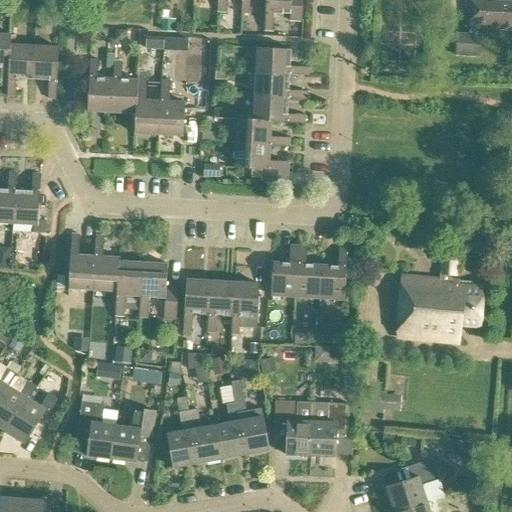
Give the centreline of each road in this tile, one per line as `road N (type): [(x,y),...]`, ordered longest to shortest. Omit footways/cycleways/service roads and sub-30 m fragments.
road 1 (residential): [(0,119),(48,126),(85,194),(100,206),(314,216),(337,196),(349,0)]
road 2 (residential): [(119,511),(69,476),(0,467)]
